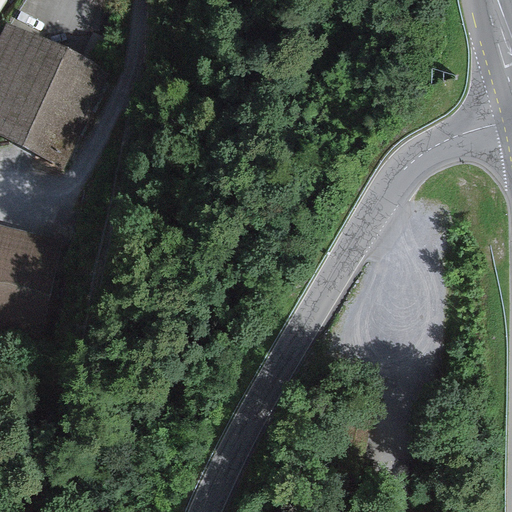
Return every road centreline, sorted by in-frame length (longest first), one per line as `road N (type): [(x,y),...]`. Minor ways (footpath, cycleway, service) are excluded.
road 1 (track): [(146,0),(133,114),(48,413),(45,511)]
road 2 (tertiary): [(204,511),(392,180),(427,150),(511,121)]
